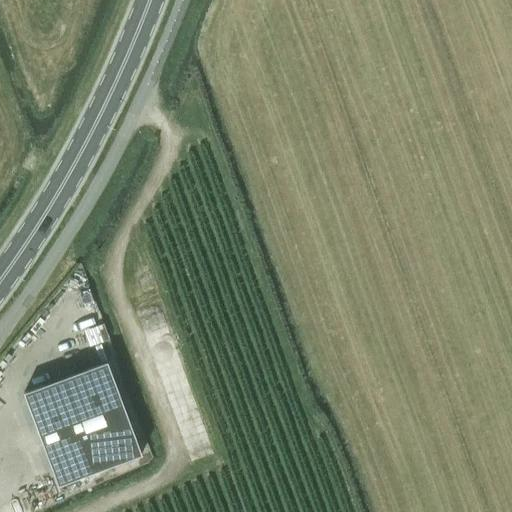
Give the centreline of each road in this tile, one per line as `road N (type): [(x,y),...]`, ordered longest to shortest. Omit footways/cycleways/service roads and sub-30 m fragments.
road 1 (unclassified): [(0,334),(70,227),(139,91),(172,0)]
road 2 (primary): [(0,281),(102,114),(148,0)]
